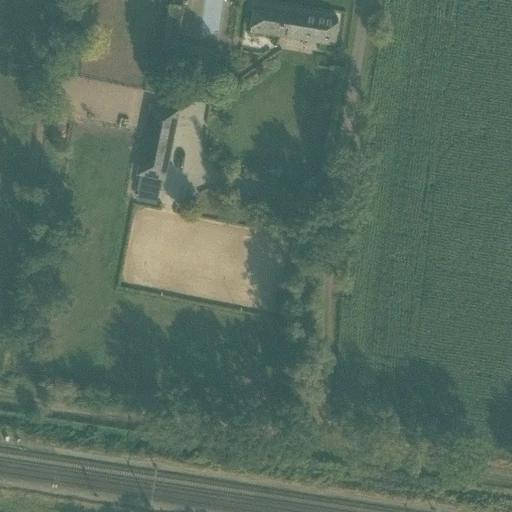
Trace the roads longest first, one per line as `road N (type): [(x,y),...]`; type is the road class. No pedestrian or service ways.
road 1 (track): [(0,406),(511,483)]
road 2 (unclassified): [(317,454),(380,0)]
